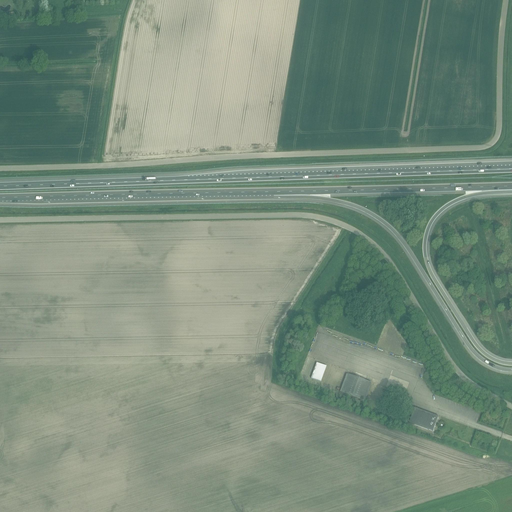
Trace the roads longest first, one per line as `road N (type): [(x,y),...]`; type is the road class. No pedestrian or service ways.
road 1 (unclassified): [(0,170),(485,146),(499,127),(505,0)]
road 2 (unclassified): [(511,407),(450,362),(387,256),(333,221),(0,220)]
road 3 (motorway): [(511,168),(0,186)]
road 4 (motorway): [(0,197),(297,191)]
road 5 (motorway): [(297,191),(355,206),(387,225),(478,357),(511,369)]
road 6 (motorway): [(511,363),(478,348),(425,252),(427,231),(445,207),(492,186)]
road 7 (motorway): [(297,191),(492,186)]
